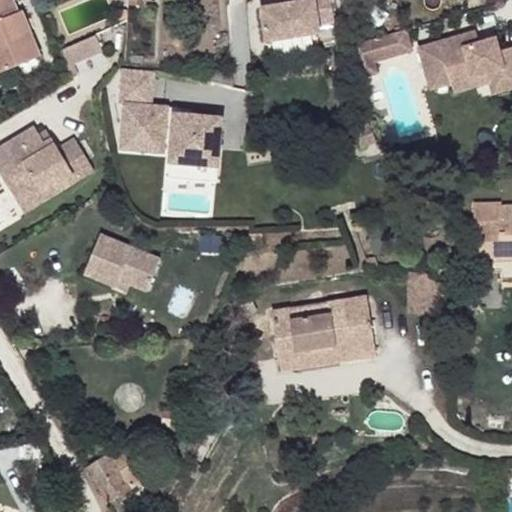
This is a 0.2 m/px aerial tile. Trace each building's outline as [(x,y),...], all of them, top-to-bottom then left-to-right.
[(18,13),(12,0),(0,0),(0,73),(41,57),(21,12),(18,13)] [(305,0),(301,1),(261,8),(266,41),(320,32),(319,25),(335,22),(330,0),(305,0)] [(403,31),(354,45),(350,52),(358,78),(374,73),(371,61),(409,51),(403,31)] [(480,43),(476,32),(461,36),(464,48),(480,43)] [(95,34),(60,49),(67,66),(73,64),(103,52),(95,34)] [(480,43),(464,48),(461,36),(419,48),(427,74),(447,68),(451,83),(487,72),(490,82),(493,93),(511,87),(511,48),(499,52),(495,38),(480,43)] [(78,75),(73,64),(67,66),(72,78),(78,75)] [(451,83),(447,68),(427,74),(432,89),(451,83)] [(154,73),(124,70),(121,105),(127,106),(123,147),(163,151),(164,140),(173,140),(171,161),(217,166),(221,120),(191,117),(166,115),(167,109),(151,107),(154,73)] [(487,72),(451,83),(454,92),(490,82),(487,72)] [(192,111),(167,109),(166,115),(191,117),(192,111)] [(58,148),(51,137),(44,141),(39,133),(35,126),(0,147),(0,173),(15,197),(36,184),(42,193),(73,174),(78,181),(95,171),(75,138),(58,148)] [(51,137),(46,129),(39,133),(44,141),(51,137)] [(217,166),(171,161),(169,179),(215,183),(217,166)] [(73,174),(42,193),(36,184),(15,197),(26,214),(78,181),(73,174)] [(511,204),(502,205),(501,203),(475,203),(475,222),(479,222),(479,261),(511,259),(511,204)] [(160,258),(100,234),(84,274),(115,287),(118,280),(128,284),(137,288),(147,292),(160,258)] [(360,242),(368,266),(377,262),(368,239),(360,242)] [(438,284),(424,272),(408,272),(408,311),(446,311),(445,283),(438,284)] [(128,284),(118,280),(115,287),(125,291),(128,284)] [(258,311),(250,294),(229,303),(238,320),(258,311)] [(367,297),(329,302),(332,313),(293,320),(291,308),(271,311),(277,346),(294,343),(298,368),(376,356),(367,297)] [(329,302),(291,308),(293,320),(332,313),(329,302)] [(298,368),(294,343),(277,346),(281,371),(298,368)] [(149,477),(129,445),(113,456),(121,470),(132,487),(149,477)] [(121,470),(113,456),(109,451),(84,468),(94,487),(121,470)] [(132,487),(121,470),(94,487),(105,504),(132,487)]
